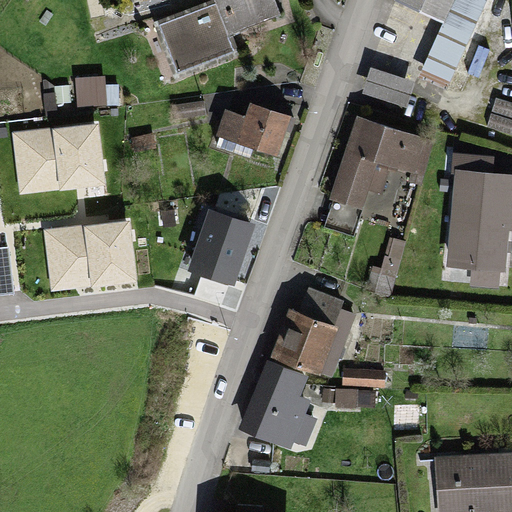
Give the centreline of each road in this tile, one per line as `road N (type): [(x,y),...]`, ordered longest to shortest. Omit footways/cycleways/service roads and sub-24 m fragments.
road 1 (residential): [(256,326),(372,0)]
road 2 (residential): [(256,326),(144,295),(0,310)]
road 3 (residential): [(192,511),(256,326)]
